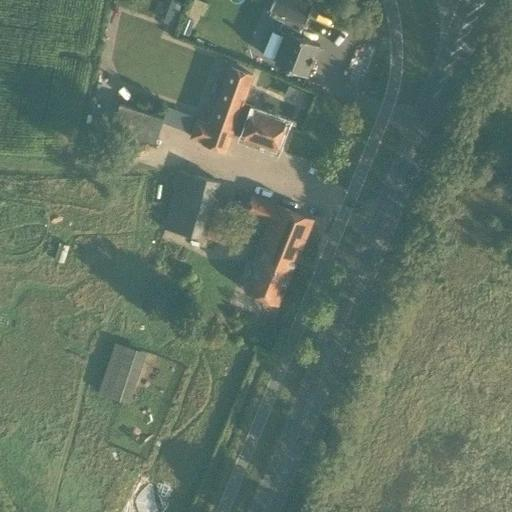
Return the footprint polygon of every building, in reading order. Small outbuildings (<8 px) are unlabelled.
[(278,30),(287,34),(275,63),(306,76),(318,45),(298,37),(304,23),(305,23),(312,6),(297,0),(273,0),(269,9),(271,9),(268,16),(282,21),(278,30)] [(194,22),(185,19),(179,33),(188,36),(194,22)] [(253,112),(242,105),(252,75),(229,68),(209,124),(196,119),(190,139),(225,152),(231,133),(245,137),(244,138),(276,149),(285,123),(253,112)] [(300,91),(294,103),(305,108),(311,96),(300,91)] [(111,128),(155,143),(162,123),(164,119),(120,104),(111,128)] [(164,119),(162,123),(188,133),(191,124),(165,114),(164,119)] [(165,229),(204,240),(219,183),(181,172),(165,229)] [(252,262),(257,263),(246,291),(278,304),(312,219),(277,205),(276,205),(252,195),(244,214),(267,223),(252,262)] [(206,238),(229,246),(235,229),(211,221),(206,238)] [(111,398),(129,404),(145,353),(126,348),(111,398)]
